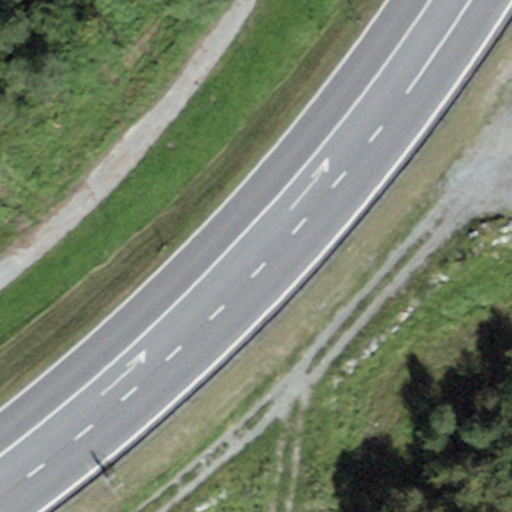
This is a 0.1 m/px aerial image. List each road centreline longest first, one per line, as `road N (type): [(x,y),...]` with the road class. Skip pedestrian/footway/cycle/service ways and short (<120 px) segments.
road 1 (primary): [(449,0),(280,222),(0,473)]
road 2 (track): [(146,511),(266,411),(511,141)]
road 3 (track): [(251,0),(107,169),(0,271)]
